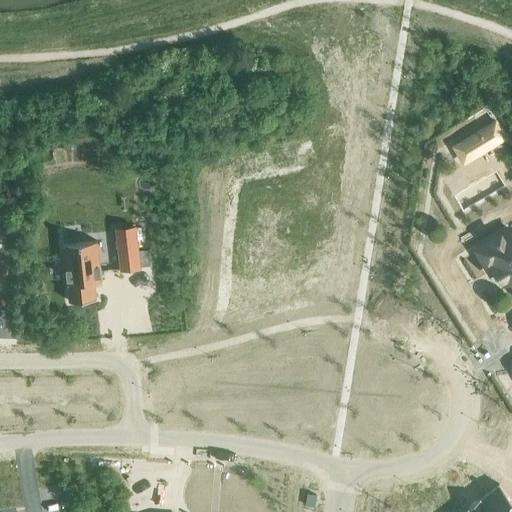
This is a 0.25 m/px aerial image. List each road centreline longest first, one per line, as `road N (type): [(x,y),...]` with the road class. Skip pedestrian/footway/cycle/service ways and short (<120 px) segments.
road 1 (residential): [(345,469),(419,465),(457,423),(458,397),(436,349),(411,332),(374,323)]
road 2 (residential): [(136,439),(263,449),(345,469)]
road 3 (residential): [(136,439),(136,386),(121,365),(0,361)]
